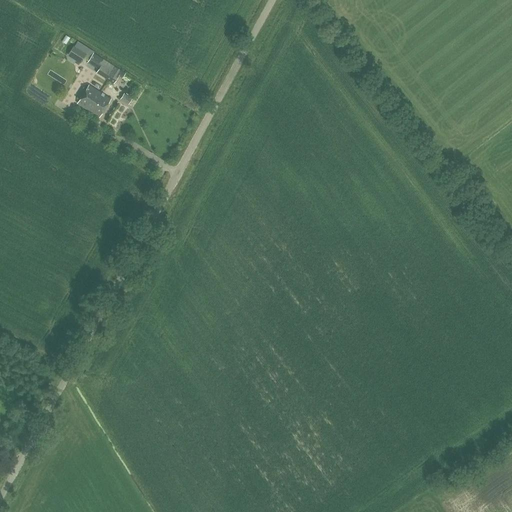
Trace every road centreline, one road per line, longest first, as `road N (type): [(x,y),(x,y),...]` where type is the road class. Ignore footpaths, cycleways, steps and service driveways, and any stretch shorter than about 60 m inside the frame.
road 1 (unclassified): [(0,500),(273,0)]
road 2 (track): [(317,0),(511,243)]
